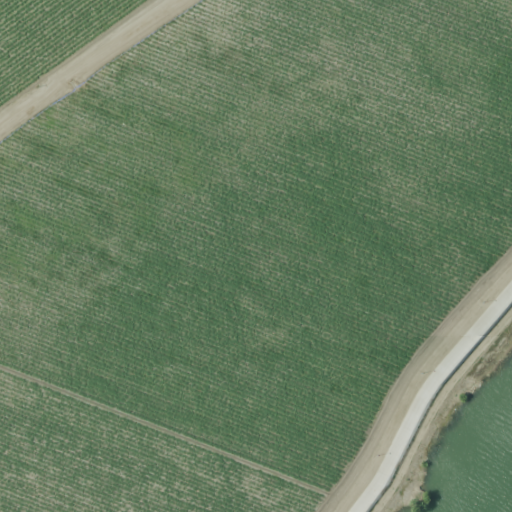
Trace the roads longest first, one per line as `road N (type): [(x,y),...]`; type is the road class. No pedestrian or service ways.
road 1 (residential): [(511,258),(408,371),(367,450),(320,511)]
road 2 (residential): [(511,286),(424,389),(350,511)]
road 3 (residential): [(184,0),(0,132)]
